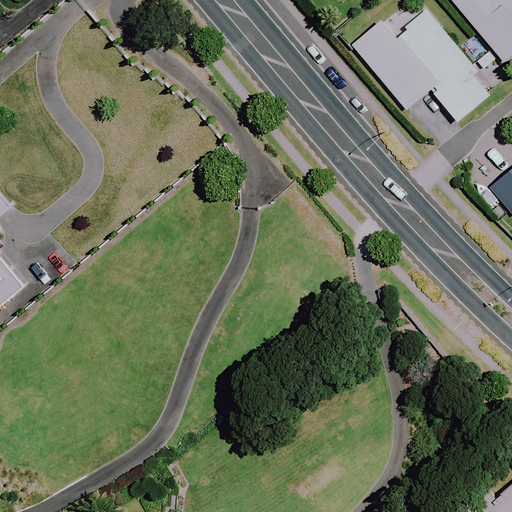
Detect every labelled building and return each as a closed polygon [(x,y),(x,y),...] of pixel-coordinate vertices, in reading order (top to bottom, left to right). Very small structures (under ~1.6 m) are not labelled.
[(511,0),(453,0),(504,61),(511,54),(511,0)] [(352,45),(405,113),(433,92),(459,125),(495,96),(431,15),(400,39),(384,19),(352,45)] [(511,171),(490,188),(511,215),(511,171)] [(0,308),(28,285),(0,252),(0,218),(15,205),(0,187),(0,308)] [(511,511),(511,484),(499,495),(496,491),(472,511),(511,511)]
